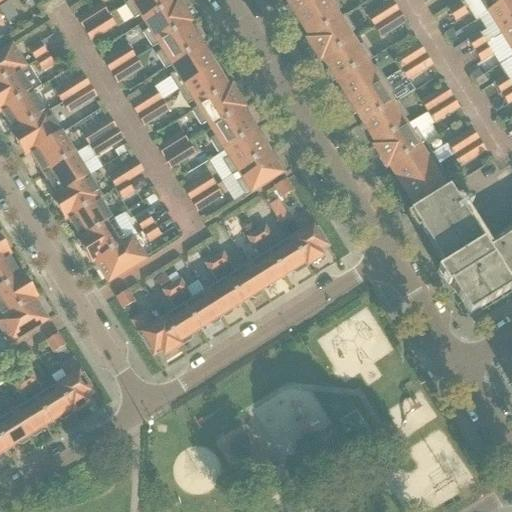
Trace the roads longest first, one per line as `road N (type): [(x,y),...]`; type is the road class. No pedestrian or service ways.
road 1 (residential): [(389,260),(226,0)]
road 2 (residential): [(143,408),(389,260)]
road 3 (residential): [(0,178),(143,408)]
road 4 (residential): [(0,497),(143,408)]
road 5 (residential): [(460,373),(389,260)]
